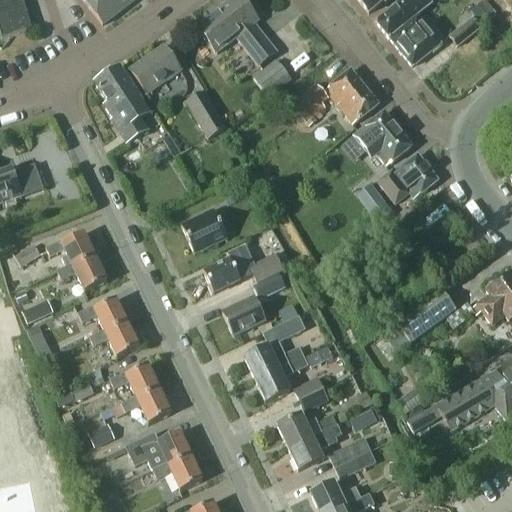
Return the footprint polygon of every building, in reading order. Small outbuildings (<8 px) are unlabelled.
[(0,0),(0,36),(1,41),(32,31),(21,0),(0,0)] [(80,0),(101,28),(119,14),(108,0),(80,0)] [(108,0),(119,14),(137,1),(136,0),(108,0)] [(215,57),(235,41),(257,69),(275,55),(253,27),(257,24),(237,0),(234,0),(195,31),(215,57)] [(382,3),(383,5),(389,0),(355,0),(368,15),(382,3)] [(389,41),(417,19),(432,7),(427,0),(407,0),(376,25),(389,41)] [(480,26),(495,13),(484,1),(469,13),(480,26)] [(417,19),(389,41),(411,69),(440,46),(417,19)] [(478,31),(471,21),(449,39),(456,48),(478,31)] [(180,75),(162,49),(128,72),(146,98),(180,75)] [(291,84),(275,63),(252,81),(268,101),(291,84)] [(128,148),(149,133),(141,121),(149,115),(118,69),(94,85),(107,104),(103,107),(113,122),(111,123),(128,148)] [(377,107),(348,73),(324,92),(322,94),(316,88),(292,107),(304,125),(323,110),(319,105),(329,98),(352,127),(377,107)] [(184,106),(206,143),(223,133),(201,96),(184,106)] [(377,158),(386,169),(410,149),(382,115),(358,135),(359,135),(372,151),(377,158)] [(359,135),(353,140),(366,156),(372,162),(377,158),(372,151),(359,135)] [(409,196),(413,202),(436,184),(417,158),(394,176),(391,172),(376,184),(394,207),(409,196)] [(4,206),(20,200),(15,186),(12,176),(0,180),(0,179),(0,207),(3,206),(4,206)] [(357,198),(378,226),(392,215),(371,187),(357,198)] [(226,242),(212,214),(181,229),(194,257),(226,242)] [(50,261),(64,254),(66,259),(61,261),(65,270),(70,268),(72,271),(94,261),(83,237),(61,247),(59,244),(46,250),(50,261)] [(39,258),(34,248),(14,259),(20,270),(39,258)] [(247,267),(240,252),(227,258),(229,263),(203,276),(213,296),(240,283),(235,273),(247,267)] [(248,269),(257,287),(282,275),(274,257),(248,269)] [(72,271),(70,268),(65,270),(56,274),(61,284),(75,278),(84,296),(106,285),(94,261),(72,271)] [(511,321),(511,278),(508,273),(483,292),(488,298),(470,311),(475,318),(480,314),(491,328),(504,318),(509,324),(511,321)] [(253,289),(258,302),(284,291),(279,278),(253,289)] [(456,314),(440,293),(395,326),(411,348),(445,322),(453,332),(474,317),(466,307),(456,314)] [(18,308),(29,303),(25,294),(14,299),(18,308)] [(265,325),(253,300),(222,314),(234,340),(265,325)] [(47,302),(21,315),(27,327),(53,314),(47,302)] [(104,338),(127,327),(115,303),(93,314),(91,310),(78,317),(82,326),(96,320),(102,334),(104,338)] [(244,362),(254,384),(279,372),(303,360),(299,351),(284,358),(279,346),(305,334),(299,320),(263,338),(268,350),(244,362)] [(48,322),(37,327),(43,338),(53,333),(48,322)] [(104,338),(102,334),(89,340),(94,350),(108,344),(116,362),(138,351),(127,327),(104,338)] [(321,366),(316,356),(306,361),(311,371),(321,366)] [(511,359),(479,386),(476,383),(435,407),(452,435),(494,410),(508,428),(511,425),(511,359)] [(279,372),(254,384),(265,406),(290,394),(283,379),(307,369),(303,360),(279,372)] [(136,404),(158,393),(147,369),(125,379),(123,376),(109,382),(114,392),(128,386),(134,400),(136,404)] [(73,391),(67,376),(53,381),(59,397),(73,391)] [(27,381),(13,383),(15,391),(28,389),(27,381)] [(298,405),(322,393),(317,381),(316,381),(292,393),(298,405)] [(89,388),(71,396),(75,406),(94,397),(89,388)] [(413,392),(396,404),(405,417),(422,405),(413,392)] [(136,404),(134,400),(120,407),(120,408),(124,417),(139,410),(147,428),(169,418),(158,393),(136,404)] [(322,393),(298,405),(303,417),(328,405),(322,393)] [(366,395),(358,399),(364,412),(372,408),(366,395)] [(70,397),(56,404),(59,412),(74,406),(70,397)] [(120,408),(112,412),(115,418),(117,422),(125,418),(124,417),(120,408)] [(435,408),(406,425),(414,438),(436,425),(435,423),(442,419),(435,408)] [(33,409),(19,411),(20,420),(35,418),(33,409)] [(70,416),(63,419),(67,429),(74,426),(70,416)] [(35,418),(20,420),(22,428),(36,426),(35,418)] [(360,418),(349,423),(355,436),(366,431),(360,418)] [(288,452),(336,429),(332,420),(318,427),(315,422),(305,427),(301,419),(277,430),(288,452)] [(115,443),(108,427),(87,437),(94,452),(115,443)] [(298,474),(322,462),(318,454),(337,445),(335,441),(341,438),(336,429),(288,452),(298,474)] [(168,469),(190,459),(178,435),(157,445),(153,436),(124,450),(134,469),(146,463),(161,456),(166,466),(167,466),(168,469)] [(335,473),(371,456),(364,442),(328,459),(335,473)] [(35,447),(43,477),(58,473),(50,443),(35,447)] [(161,456),(146,463),(151,473),(166,466),(161,456)] [(371,456),(335,473),(340,484),(376,466),(371,456)] [(167,466),(166,466),(151,473),(156,483),(170,476),(179,493),(201,483),(190,459),(168,469),(167,466)] [(405,467),(391,466),(391,478),(405,478),(405,467)] [(339,498),(334,486),(310,497),(316,511),(338,511),(345,509),(360,502),(360,501),(355,491),(339,498)] [(39,511),(35,488),(0,494),(0,501),(2,511),(39,511)] [(368,511),(374,509),(369,497),(360,501),(360,502),(345,509),(338,511),(368,511)] [(69,500),(56,502),(58,511),(71,509),(69,500)]
